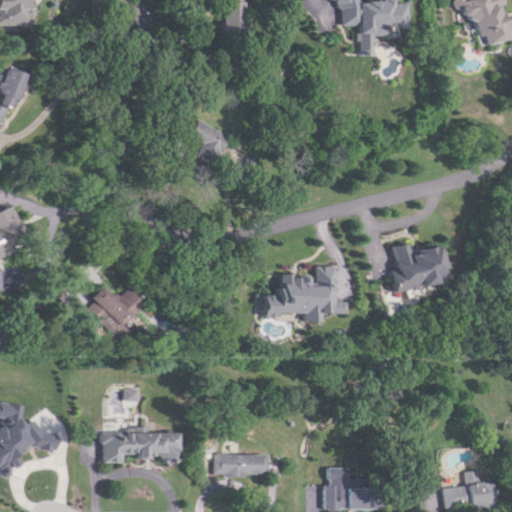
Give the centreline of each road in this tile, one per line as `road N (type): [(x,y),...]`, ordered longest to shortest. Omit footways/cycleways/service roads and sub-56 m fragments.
road 1 (residential): [(128,37),(107,132),(119,182),(139,211),(177,234),(206,239),(242,231)]
road 2 (residential): [(511,139),(495,164),(452,180),(242,231)]
